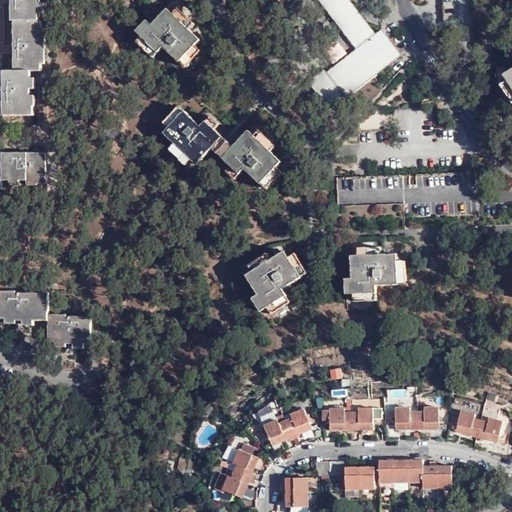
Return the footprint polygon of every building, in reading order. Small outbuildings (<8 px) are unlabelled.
[(11,0),(11,17),(14,17),(14,49),(14,67),(6,68),(6,91),(6,115),(37,116),(37,105),(33,105),(34,67),(42,67),(42,60),(46,60),(46,25),(42,25),(42,18),(40,18),(40,10),(44,9),(43,0),(42,0),(41,0),(40,0),(11,0)] [(322,0),(357,45),(327,69),(324,66),(309,78),(328,102),(343,91),(345,93),(399,51),(381,28),(374,31),(349,0),(322,0)] [(457,0),(443,0),(446,34),(459,33),(457,0)] [(485,0),(471,0),(474,46),(488,45),(485,0)] [(148,17),(138,28),(143,34),(138,39),(153,55),(165,44),(187,65),(202,48),(198,42),(202,38),(191,27),(197,22),(179,6),(175,11),(169,6),(157,19),(153,22),(148,17)] [(511,66),(504,71),(507,78),(504,80),(502,81),(511,96),(511,66)] [(203,123),(181,103),(165,120),(170,126),(165,131),(177,142),(172,147),(188,163),(194,158),(198,161),(209,150),(215,145),(234,164),(229,168),(236,176),(247,166),(269,187),(285,170),(279,165),(283,159),(272,148),(277,143),(262,128),(257,133),(252,128),(238,141),(235,144),(218,127),(222,122),(213,114),(203,123)] [(75,351),(91,351),(91,323),(66,323),(66,318),(48,318),(47,299),(13,297),(14,294),(0,293),(0,188),(3,189),(3,179),(37,180),(38,185),(48,186),(49,152),(26,151),(4,150),(4,160),(0,159),(0,320),(13,321),(14,325),(24,325),(46,325),(47,346),(65,347),(65,351),(75,351)] [(412,173),(411,171),(338,174),(338,189),(477,182),(476,168),(417,171),(417,173),(412,173)] [(476,198),(405,201),(340,202),(340,216),(406,214),(477,211),(476,198)] [(400,258),(399,250),(388,250),(382,251),(382,244),(361,245),(361,252),(354,252),(353,275),(347,275),(348,291),(355,291),(355,298),(377,298),(378,282),(407,281),(406,258),(400,258)] [(254,269),(248,273),(260,292),(254,296),(262,309),(268,305),(272,311),(292,298),(285,286),(308,270),(296,251),(290,254),(286,248),(274,255),(272,253),(270,250),(250,263),(254,269)] [(342,369),(331,370),(332,379),(343,378),(342,369)] [(465,403),(466,397),(457,394),(456,401),(465,403)] [(381,404),(359,404),(360,409),(353,409),(346,409),(346,404),(326,404),(326,415),(332,414),(331,427),(374,426),(374,416),(382,416),(381,404)] [(412,404),(398,405),(398,427),(440,427),(440,404),(426,404),(426,408),(412,408),(412,404)] [(275,410),(262,415),(266,423),(274,443),(313,425),(305,405),(292,412),(294,415),(287,418),(280,421),(278,417),(278,416),(275,410)] [(478,410),(463,406),(458,429),(500,439),(504,418),(492,415),(491,418),(477,414),(478,410)] [(284,413),(287,418),(294,415),(292,412),(291,410),(284,413)] [(278,417),(280,421),(287,418),(284,413),(278,416),(278,417)] [(507,441),(511,425),(505,424),(501,439),(507,441)] [(246,441),(243,447),(259,454),(262,448),(246,441)] [(239,463),(237,468),(234,474),(230,473),(223,470),(218,482),(219,488),(226,490),(227,488),(243,494),(246,485),(248,481),(254,482),(256,476),(255,475),(256,472),(253,471),(255,464),(259,455),(260,454),(259,454),(243,447),(241,446),(235,461),(239,463)] [(266,458),(259,455),(255,464),(262,467),(266,458)] [(319,456),(319,471),(344,470),(344,456),(319,456)] [(424,457),(381,457),(382,480),(396,480),(410,480),(424,480),(424,486),(454,487),(453,463),(424,463),(424,457)] [(376,464),(348,464),(348,486),(376,486),(376,464)] [(497,475),(489,470),(485,481),(493,485),(497,475)] [(294,504),(308,504),(310,504),(309,475),(288,475),(288,504),(294,504)] [(254,488),(246,485),(243,494),(250,497),(254,488)]
